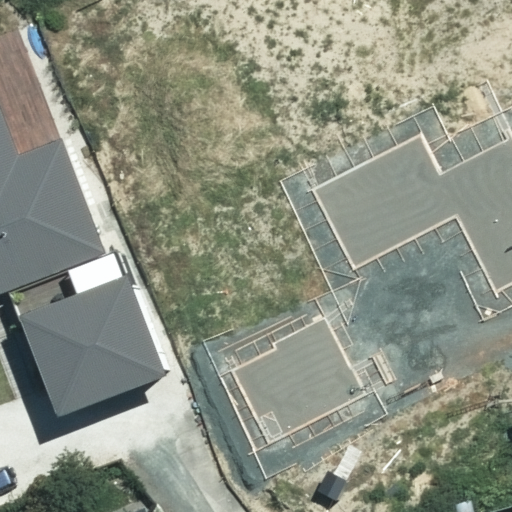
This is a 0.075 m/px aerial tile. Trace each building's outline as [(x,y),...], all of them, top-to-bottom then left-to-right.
[(199,137),(173,108),(111,165),(154,214),(183,288),(339,228),(370,309),(443,281),(365,73),(199,137)] [(32,164),(0,79),(0,303),(119,259),(77,147),(32,164)] [(511,133),(437,160),(497,324),(511,319),(511,133)] [(194,387),(155,291),(46,334),(85,431),(194,387)] [(511,368),(511,319),(497,324),(511,368)]
